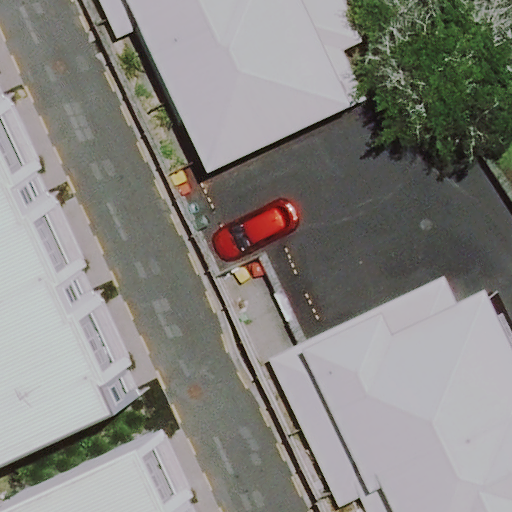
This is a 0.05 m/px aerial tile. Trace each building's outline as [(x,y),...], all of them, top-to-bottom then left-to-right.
[(141,0),(217,168),(384,93),(342,0),(141,0)] [(120,174),(44,16),(0,36),(0,196),(7,193),(21,222),(120,174)] [(366,496),(372,511),(511,511),(511,317),(488,263),(273,358),(339,508),(366,496)] [(0,458),(85,421),(37,314),(0,329),(0,458)] [(239,511),(222,470),(162,495),(169,511),(239,511)]
